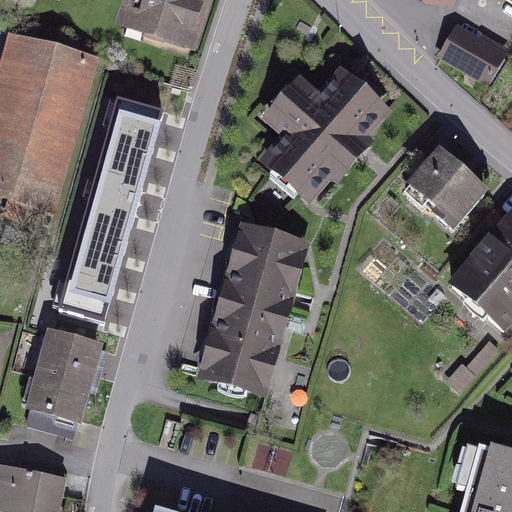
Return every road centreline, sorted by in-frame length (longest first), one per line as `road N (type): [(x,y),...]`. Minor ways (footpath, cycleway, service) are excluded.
road 1 (residential): [(238,0),(107,456),(98,511)]
road 2 (residential): [(344,0),(511,150)]
